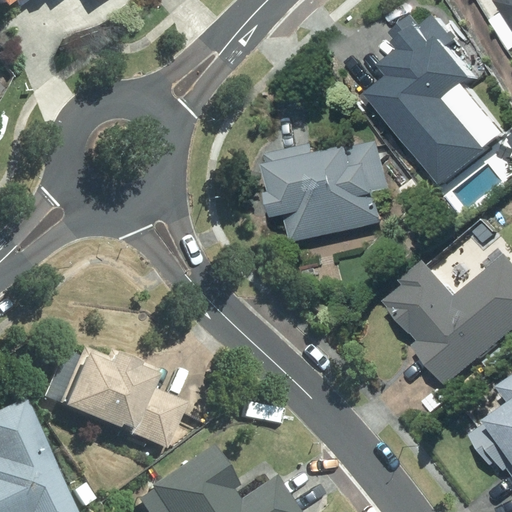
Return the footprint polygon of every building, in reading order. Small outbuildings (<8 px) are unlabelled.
[(0,0),(0,10),(15,0),(0,0)] [(511,0),(504,0),(500,3),(511,21),(511,0)] [(393,76),(364,100),(388,130),(394,126),(445,189),(508,138),(470,91),(480,83),(452,48),(461,40),(445,21),(431,32),(420,19),(399,37),(411,51),(388,70),(393,76)] [(315,149),(270,157),(282,220),(292,218),(297,245),(383,229),(374,178),(390,175),(384,146),(317,158),(315,149)] [(434,269),(391,305),(423,343),(416,349),(449,389),(511,336),(511,260),(509,257),(458,298),(434,269)] [(61,343),(38,401),(165,450),(184,401),(140,384),(145,370),(102,354),(101,359),(61,343)] [(511,401),(511,410),(474,439),(493,464),(499,460),(511,477),(511,385),(504,391),(511,401)] [(69,511),(16,402),(0,409),(0,511),(69,511)] [(201,446),(129,496),(139,511),(290,511),(265,475),(236,496),(201,446)]
